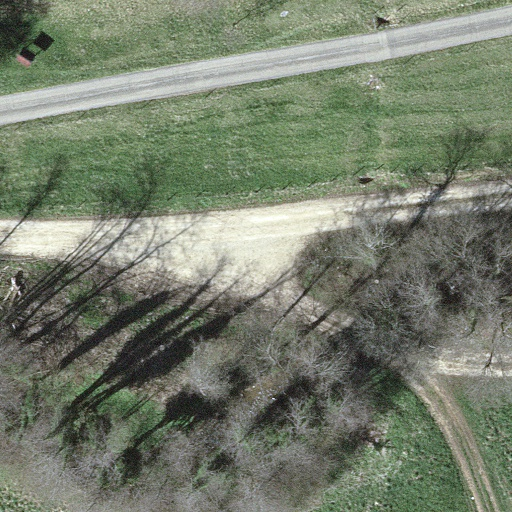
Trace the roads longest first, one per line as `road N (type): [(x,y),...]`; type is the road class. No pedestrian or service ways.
road 1 (track): [(0,110),(511,21)]
road 2 (track): [(0,237),(176,232),(511,198)]
road 3 (track): [(176,232),(401,364),(453,426),(488,511)]
